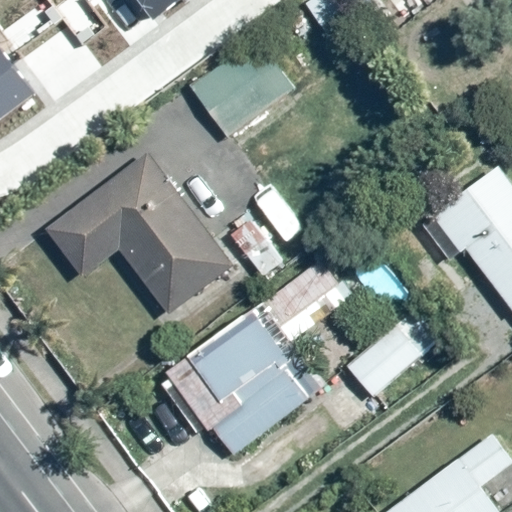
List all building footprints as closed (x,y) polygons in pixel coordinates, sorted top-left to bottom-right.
[(131,23),(112,0),(42,0),(0,35),(0,52),(76,144),(123,106),(106,86),(165,36),(145,11),(131,23)] [(371,29),(352,0),(309,0),(340,49),(371,29)] [(352,0),(371,29),(378,40),(426,9),(420,0),(352,0)] [(237,262),(153,152),(53,229),(88,275),(124,248),(172,312),(237,262)] [(511,177),(502,164),(442,208),(511,302),(511,177)] [(286,284),(256,308),(164,379),(205,431),(215,424),(238,454),(330,383),(302,346),(292,354),(287,347),(352,297),(321,257),(286,284)] [(440,341),(413,310),(350,364),(377,395),(440,341)] [(511,464),(511,450),(498,431),(386,511),(504,511),(485,485),(511,464)]
